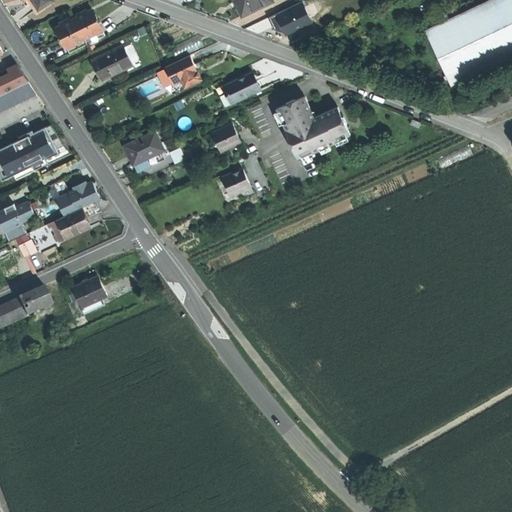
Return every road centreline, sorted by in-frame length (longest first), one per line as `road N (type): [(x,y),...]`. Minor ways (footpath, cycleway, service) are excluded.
road 1 (residential): [(139,0),(484,130)]
road 2 (secondary): [(366,511),(266,405),(146,235)]
road 3 (secondary): [(146,235),(0,17)]
road 4 (track): [(511,391),(341,486)]
road 5 (residential): [(146,235),(0,298)]
